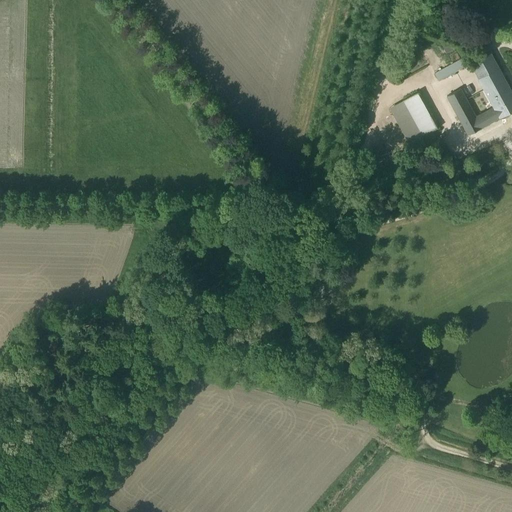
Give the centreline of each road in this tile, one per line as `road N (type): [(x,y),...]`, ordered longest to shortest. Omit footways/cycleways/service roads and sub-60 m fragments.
road 1 (track): [(316,216),(72,511)]
road 2 (track): [(330,219),(306,318),(416,396),(428,441),(511,468)]
road 3 (track): [(0,204),(299,211)]
road 4 (track): [(109,0),(286,209)]
road 5 (track): [(324,217),(365,145),(400,0)]
road 6 (track): [(381,97),(419,78),(458,155),(511,125)]
